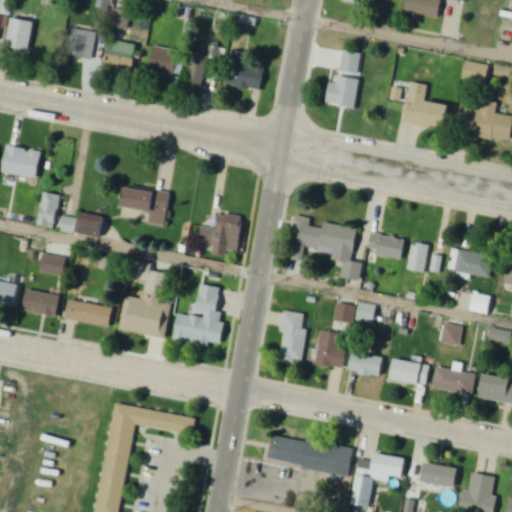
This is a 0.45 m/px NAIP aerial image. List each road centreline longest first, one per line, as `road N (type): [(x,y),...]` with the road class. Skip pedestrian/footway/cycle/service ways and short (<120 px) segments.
road 1 (tertiary): [(511,192),(0,91)]
road 2 (residential): [(511,439),(0,343)]
road 3 (residential): [(221,511),(284,148)]
road 4 (residential): [(284,148),(309,0)]
